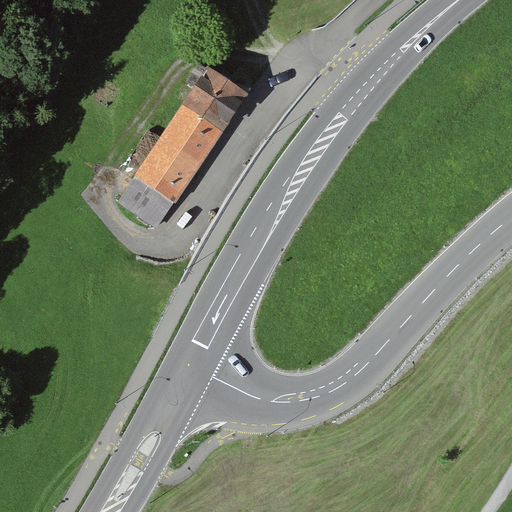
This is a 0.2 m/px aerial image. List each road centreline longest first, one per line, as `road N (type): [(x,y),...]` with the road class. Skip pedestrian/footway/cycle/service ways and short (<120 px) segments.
road 1 (primary): [(458,0),(404,48),(325,143),(189,366)]
road 2 (tertiary): [(511,220),(333,391),(274,402),(189,366)]
road 3 (primary): [(189,366),(110,511)]
